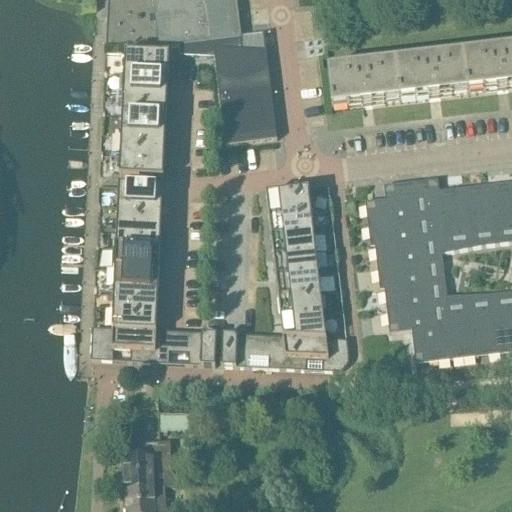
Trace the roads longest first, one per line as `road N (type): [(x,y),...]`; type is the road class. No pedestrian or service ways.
road 1 (residential): [(91,511),(105,374),(357,386),(334,175)]
road 2 (residential): [(334,175),(511,151)]
road 3 (residential): [(303,176),(280,0)]
road 4 (residential): [(234,324),(239,181)]
road 5 (residential): [(172,322),(180,188)]
road 6 (residential): [(180,188),(186,65)]
